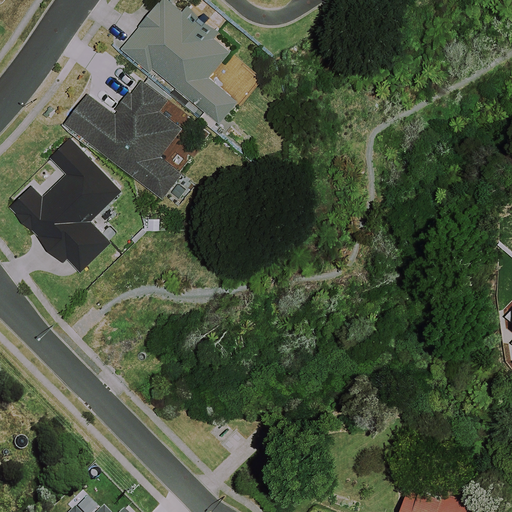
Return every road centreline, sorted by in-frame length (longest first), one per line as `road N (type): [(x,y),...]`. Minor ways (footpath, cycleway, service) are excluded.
road 1 (residential): [(206,511),(0,289)]
road 2 (residential): [(77,0),(0,107)]
